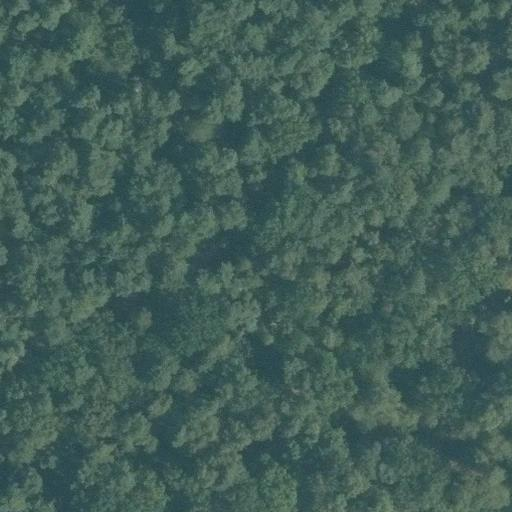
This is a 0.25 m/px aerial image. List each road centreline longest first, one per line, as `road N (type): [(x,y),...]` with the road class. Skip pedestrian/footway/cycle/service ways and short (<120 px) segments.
road 1 (track): [(402,0),(183,251)]
road 2 (track): [(183,251),(0,350)]
